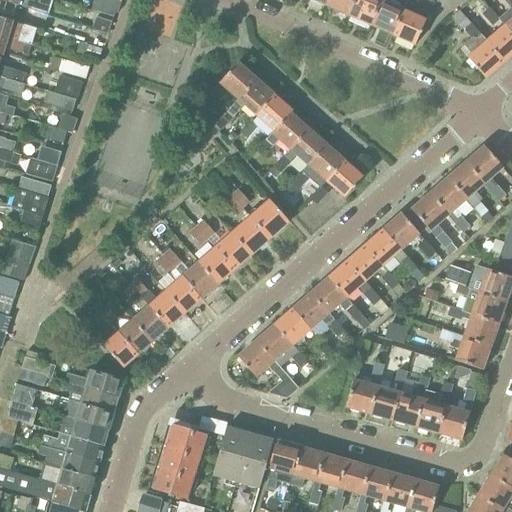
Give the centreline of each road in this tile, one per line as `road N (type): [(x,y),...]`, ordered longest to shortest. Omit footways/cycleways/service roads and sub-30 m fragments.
road 1 (residential): [(511,364),(479,454),(446,467),(218,397),(192,366)]
road 2 (residential): [(479,112),(192,366)]
road 3 (residential): [(479,112),(227,0)]
road 4 (residential): [(192,366),(148,405),(111,511)]
